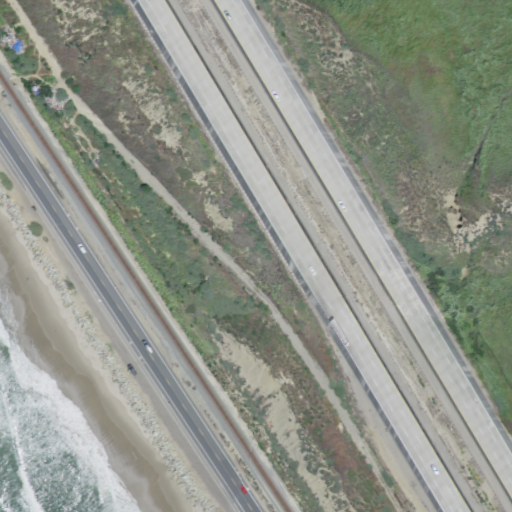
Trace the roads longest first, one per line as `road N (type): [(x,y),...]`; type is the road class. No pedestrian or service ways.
road 1 (motorway): [(154,0),(458,511)]
road 2 (motorway): [(511,474),(227,0)]
road 3 (secondary): [(253,511),(0,130)]
